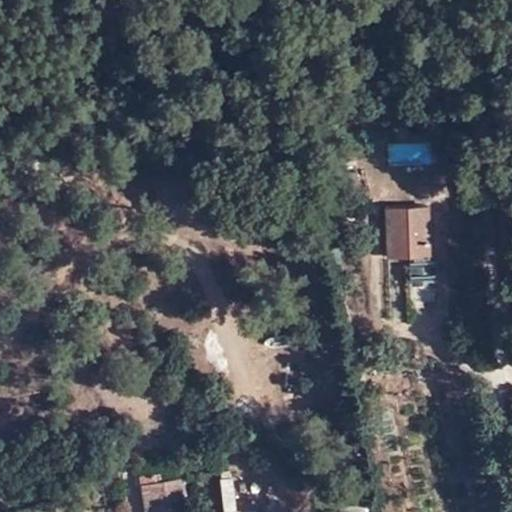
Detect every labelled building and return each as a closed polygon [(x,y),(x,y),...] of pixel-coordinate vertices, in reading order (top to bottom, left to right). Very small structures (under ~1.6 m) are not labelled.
[(390,161),(427,161),(427,142),(390,142),(390,161)] [(429,252),(428,202),(387,202),(388,254),(429,252)] [(408,261),(410,275),(433,272),(432,258),(408,261)] [(138,511),(175,511),(170,477),(150,480),(149,475),(134,475),(138,511)] [(235,511),(233,475),(203,477),(204,511),(235,511)]
